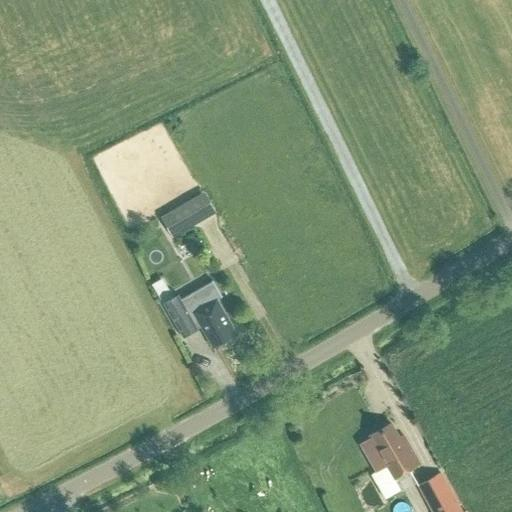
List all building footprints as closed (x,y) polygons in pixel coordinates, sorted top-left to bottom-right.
[(203,194),(161,219),(173,238),(214,214),(203,194)] [(197,327),(200,325),(212,347),(236,333),(217,299),(221,296),(212,280),(180,299),(176,293),(161,301),(182,338),(198,329),(197,327)] [(369,435),(370,438),(358,444),(374,473),(386,466),(393,477),(418,462),(407,443),(403,445),(390,423),(369,435)] [(463,511),(461,511),(440,472),(418,485),(432,511),(466,511),(465,511),(463,511)] [(320,477),(332,501),(340,497),(328,473),(320,477)]
